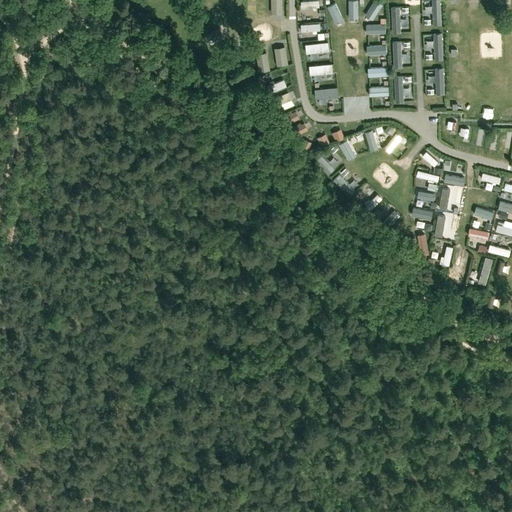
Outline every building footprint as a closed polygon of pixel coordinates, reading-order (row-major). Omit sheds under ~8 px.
[(183,0),(177,0),(183,13),(189,11),(183,0)] [(280,0),(276,0),(277,16),(285,15),(284,0),(280,0)] [(354,1),(354,17),(362,17),(361,0),(354,1)] [(431,0),(428,4),(436,10),(443,2),(439,0),(431,0)] [(304,2),(305,12),(322,11),(322,1),(304,2)] [(380,1),(371,15),(378,19),(387,5),(380,1)] [(211,4),(212,10),(222,8),(221,2),(211,4)] [(331,6),(338,22),(344,19),(337,3),(331,6)] [(435,18),(436,29),(445,28),(444,18),(435,18)] [(389,24),(370,25),(370,34),(389,33),(389,24)] [(320,34),(320,25),(305,26),(306,34),(320,34)] [(409,40),(408,30),(394,31),(394,40),(409,40)] [(307,51),(321,49),(320,42),(306,44),(307,51)] [(347,52),(346,44),(328,45),(329,53),(347,52)] [(388,45),(370,46),(370,55),(388,54),(388,45)] [(291,67),(290,48),(280,49),(281,68),(291,67)] [(400,49),(400,59),(410,59),(410,49),(400,49)] [(349,72),(349,64),(331,65),(331,74),(349,72)] [(371,68),(371,77),(389,76),(389,67),(371,68)] [(313,76),(326,74),(325,68),(312,70),(313,76)] [(407,70),(396,70),(397,80),(407,80),(407,70)] [(434,81),(448,81),(448,70),(434,70),(434,81)] [(500,94),(510,92),(507,78),(498,80),(500,94)] [(289,80),(277,89),(282,96),(294,87),(289,80)] [(351,83),(334,84),(335,93),(351,93),(351,83)] [(391,86),(373,87),(373,97),(386,96),(386,93),(392,93),(391,86)] [(447,98),(446,88),(432,89),(433,98),(447,98)] [(396,106),(407,106),(407,95),(397,95),(396,106)] [(452,96),(452,106),(467,106),(467,97),(452,96)] [(509,112),(509,101),(500,101),(500,112),(509,112)] [(337,106),(339,115),(356,111),(354,102),(337,106)] [(380,135),(389,134),(387,127),(379,129),(380,135)] [(376,155),(384,153),(377,131),(369,133),(376,155)] [(337,135),(342,144),(348,140),(344,132),(337,135)] [(401,144),(409,147),(412,140),(396,134),(389,152),(397,155),(401,144)] [(354,166),(362,162),(351,142),(343,147),(354,166)] [(425,161),(439,171),(444,165),(429,155),(425,161)] [(421,182),(442,187),(444,180),(423,174),(421,182)] [(504,189),(506,180),(487,175),(485,184),(504,189)] [(361,195),(369,188),(365,183),(357,190),(361,195)] [(485,194),(482,201),(499,207),(502,200),(485,194)] [(481,212),(479,219),(498,226),(501,218),(481,212)] [(421,214),(419,221),(438,224),(439,217),(421,214)] [(474,243),(494,245),(495,236),(475,234),(474,243)] [(423,260),(434,259),(433,240),(422,240),(423,260)] [(511,253),(495,251),(493,260),(511,262),(511,253)]
